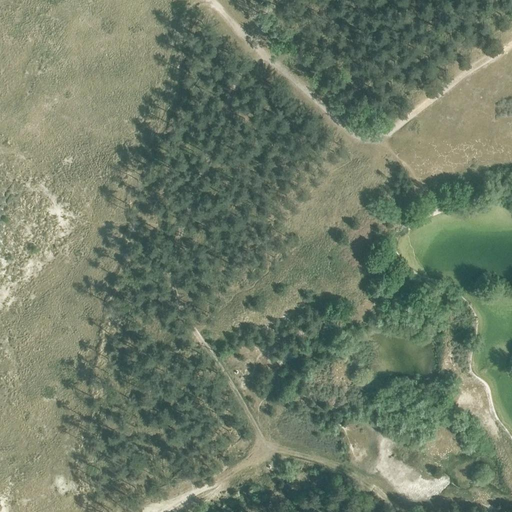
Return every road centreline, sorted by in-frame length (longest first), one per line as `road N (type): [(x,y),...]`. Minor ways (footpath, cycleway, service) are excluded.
road 1 (track): [(160,511),(267,446),(360,477),(402,511)]
road 2 (track): [(511,40),(368,142)]
